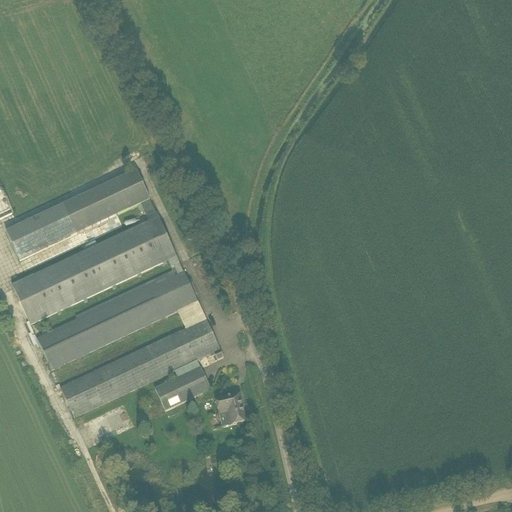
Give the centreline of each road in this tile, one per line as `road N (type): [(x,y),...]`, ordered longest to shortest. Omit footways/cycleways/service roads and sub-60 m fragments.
road 1 (unclassified): [(298,511),(265,364),(94,0)]
road 2 (unknown): [(241,313),(222,324),(136,174),(60,201),(0,238)]
